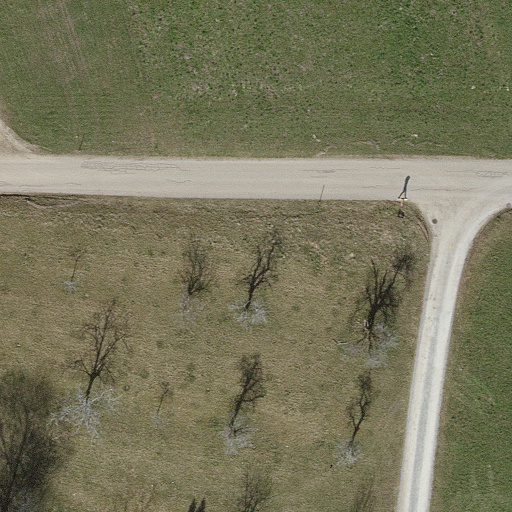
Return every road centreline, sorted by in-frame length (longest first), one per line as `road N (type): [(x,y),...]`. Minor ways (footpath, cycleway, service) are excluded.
road 1 (unclassified): [(511,184),(0,177)]
road 2 (track): [(414,511),(436,325),(467,179)]
